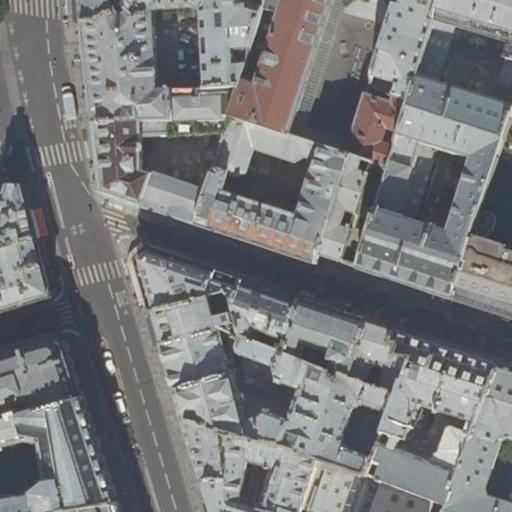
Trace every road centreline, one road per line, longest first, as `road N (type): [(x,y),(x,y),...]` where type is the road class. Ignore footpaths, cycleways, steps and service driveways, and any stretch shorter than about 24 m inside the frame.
road 1 (residential): [(511,353),(76,209)]
road 2 (secondary): [(171,511),(106,303)]
road 3 (secondary): [(76,209),(50,85)]
